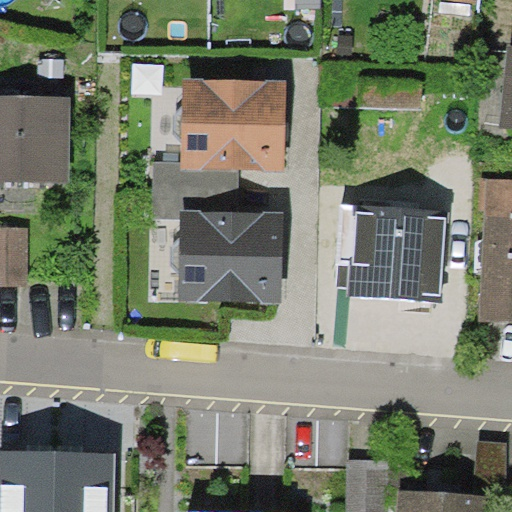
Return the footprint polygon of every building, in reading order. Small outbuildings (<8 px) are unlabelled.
[(320,0),(295,0),(295,8),(321,8),(320,0)] [(511,43),(509,43),(500,126),(511,127),(511,43)] [(421,108),(421,78),(357,76),(357,106),(421,108)] [(286,80),(183,78),(181,169),(284,171),(285,124),(286,80)] [(71,97),(0,96),(0,180),(15,181),(69,182),(71,97)] [(511,178),(481,177),(479,211),(484,211),(479,321),(511,322),(511,178)] [(355,260),(357,206),(341,205),(339,265),(349,265),(350,260),(355,260)] [(447,211),(357,206),(355,260),(350,260),(349,265),(347,296),(423,300),(441,302),(447,211)] [(283,211),(181,209),(179,301),(282,302),(283,256),(283,211)] [(28,228),(0,227),(0,285),(27,285),(28,228)] [(507,443),(479,441),(475,488),(503,490),(507,443)] [(35,451),(0,450),(0,511),(113,511),(116,454),(83,453),(35,451)] [(397,511),(399,491),(401,460),(349,459),(347,511),(397,511)] [(445,494),(399,491),(397,511),(487,511),(489,496),(445,494)]
